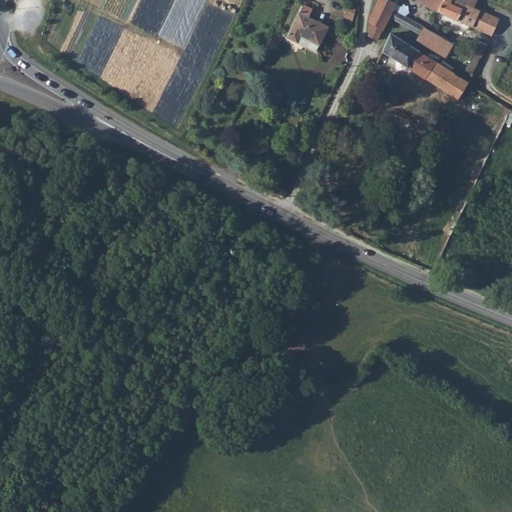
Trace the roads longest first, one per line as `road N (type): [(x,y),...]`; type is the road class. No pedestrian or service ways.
road 1 (secondary): [(153,149),(323,236),(511,318)]
road 2 (secondary): [(153,149),(22,64),(0,40)]
road 3 (secondary): [(0,82),(153,149)]
